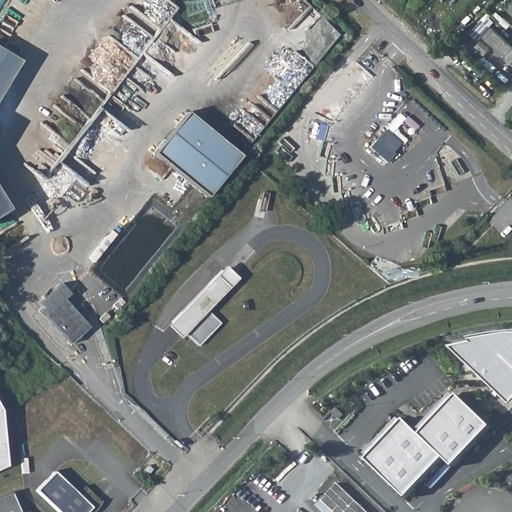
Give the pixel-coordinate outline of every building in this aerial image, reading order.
[(484,37),(511,63),(511,45),(492,27),(484,37)] [(0,90),(18,62),(0,50),(0,90)] [(185,112),(151,153),(205,198),(239,157),(185,112)] [(372,137),(364,145),(382,161),(390,152),(372,137)] [(422,172),(430,174),(432,159),(425,158),(422,172)] [(200,348),(223,324),(212,313),(242,278),(233,269),(228,266),(221,270),(170,325),(177,331),(184,338),(188,335),(200,348)] [(91,327),(66,299),(72,294),(63,284),(43,303),(45,306),(41,310),(71,344),(91,327)] [(105,312),(98,318),(102,322),(108,316),(105,312)] [(511,334),(491,337),(472,342),(476,346),(459,349),(471,360),(469,362),(493,385),(496,382),(511,397),(511,334)] [(484,421),(451,388),(443,397),(440,394),(428,405),(465,440),(484,421)] [(465,440),(428,405),(417,417),(421,420),(413,428),(437,451),(446,460),(465,440)] [(437,451),(413,428),(397,413),(389,421),(386,418),(375,430),(418,471),(437,451)] [(418,471),(375,430),(364,441),(367,445),(359,452),(399,491),(418,471)] [(151,470),(147,466),(140,472),(145,477),(151,470)] [(77,493),(53,470),(35,490),(57,511),(91,511),(92,511),(93,511),(94,510),(94,509),(95,509),(95,508),(96,507),(97,506),(98,504),(100,501),(85,486),(77,493)] [(367,511),(337,482),(316,504),(324,511),(367,511)] [(18,511),(10,492),(0,496),(0,511),(26,511),(25,511),(18,511)]
